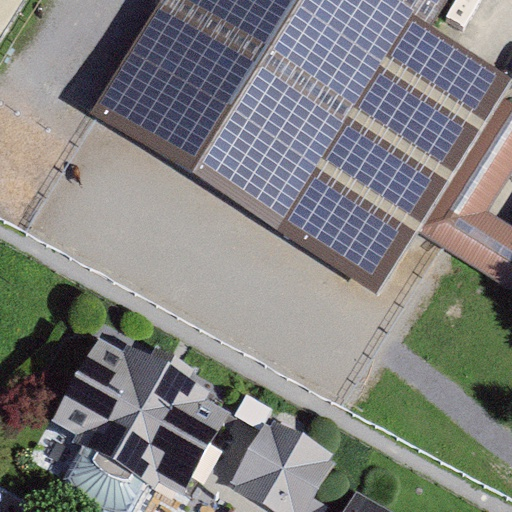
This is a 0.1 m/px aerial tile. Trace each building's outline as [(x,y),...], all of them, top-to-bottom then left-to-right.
[(166,0),(90,121),(379,303),(423,234),(503,109),(509,98),(421,43),(448,0),(166,0)] [(511,173),(511,114),(503,109),(423,234),(511,290),(511,240),(481,221),(511,173)] [(251,421),(114,344),(63,434),(200,511),(251,421)] [(332,511),(358,461),(280,424),(245,496),(277,511),(332,511)] [(412,511),(371,490),(359,511),(412,511)]
